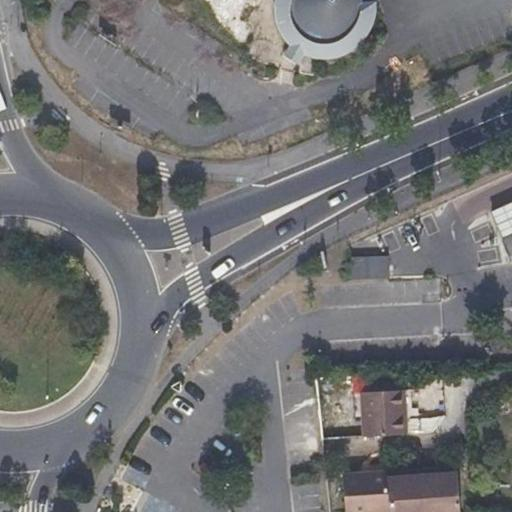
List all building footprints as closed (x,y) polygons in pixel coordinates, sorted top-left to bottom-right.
[(275,0),(274,5),(273,13),(274,22),(276,30),(278,34),(282,42),(288,48),(282,57),(293,65),(300,56),(303,57),(311,60),(320,60),(328,60),(336,57),(340,56),(348,51),(351,49),(357,42),(345,29),(349,22),(351,18),(352,14),(352,7),(359,5),(357,0),(275,0)] [(389,255),(351,257),(352,280),(391,278),(389,255)] [(359,391),(360,413),(362,435),(404,431),(400,387),(394,388),(392,373),(365,374),(367,390),(359,391)] [(422,511),(419,467),(403,468),(404,475),(397,475),(384,476),(386,511),(422,511)] [(456,511),(454,471),(440,472),(432,473),(432,467),(419,467),(422,511),(456,511)] [(340,473),(341,489),(341,498),(342,511),(386,511),(384,476),(384,469),(340,473)]
